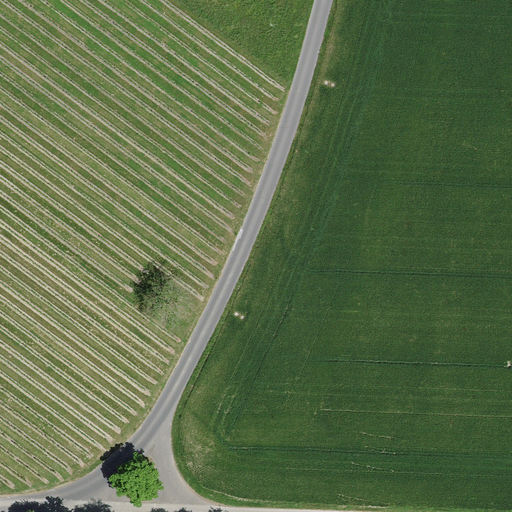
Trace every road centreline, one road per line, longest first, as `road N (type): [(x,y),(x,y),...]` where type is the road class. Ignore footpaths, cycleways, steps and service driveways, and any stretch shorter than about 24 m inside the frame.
road 1 (unclassified): [(71,506),(156,424),(217,304),(289,128),(324,0)]
road 2 (track): [(71,506),(210,511)]
